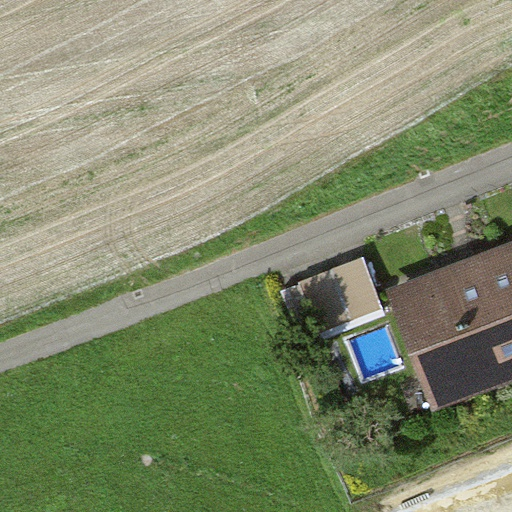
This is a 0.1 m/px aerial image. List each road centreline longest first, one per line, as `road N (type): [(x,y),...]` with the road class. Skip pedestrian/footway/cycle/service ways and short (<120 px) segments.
road 1 (track): [(283,251),(0,357)]
road 2 (residential): [(511,166),(283,251)]
